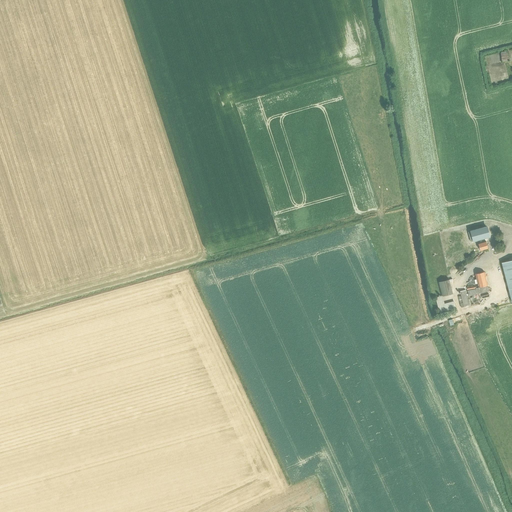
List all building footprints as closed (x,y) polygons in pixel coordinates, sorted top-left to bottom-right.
[(508,51),(501,52),(501,59),(502,62),(509,61),(508,51)] [(486,226),(468,232),(470,241),(489,236),(486,226)] [(478,244),(479,247),(480,250),(488,248),(486,241),(478,244)] [(511,301),(511,260),(501,263),(511,301)] [(478,287),(487,285),(484,271),(475,274),(478,287)] [(443,277),(433,279),(438,294),(447,291),(443,277)] [(467,290),(465,290),(467,298),(473,297),(472,295),(476,294),(476,293),(488,290),(487,285),(478,287),(476,288),(467,290)] [(464,307),(469,305),(467,298),(465,290),(460,291),(464,307)] [(456,308),(454,301),(444,303),(442,295),(435,297),(439,312),(446,310),(456,308)]
